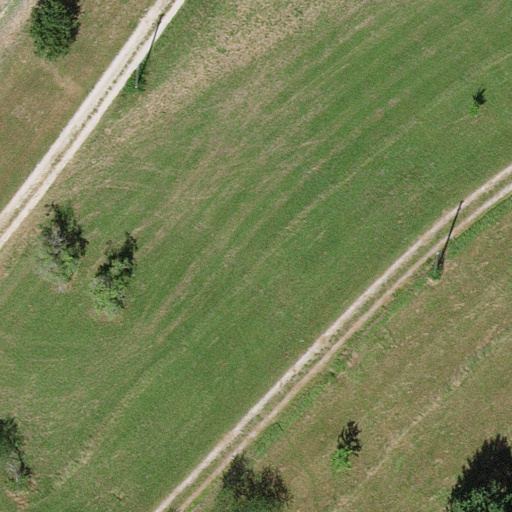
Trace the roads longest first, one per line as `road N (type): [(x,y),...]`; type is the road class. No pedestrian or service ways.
road 1 (track): [(511,188),(489,200),(168,511)]
road 2 (track): [(0,217),(166,0)]
